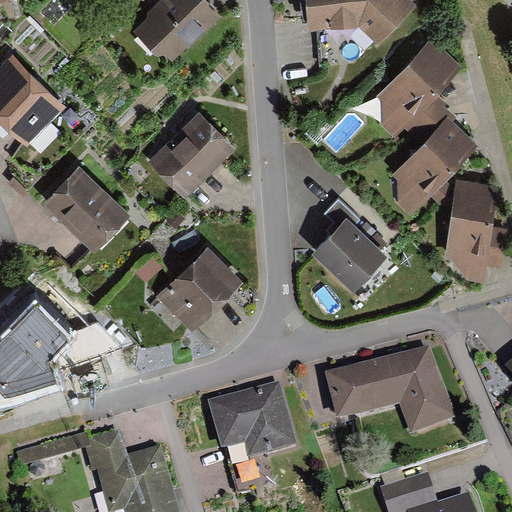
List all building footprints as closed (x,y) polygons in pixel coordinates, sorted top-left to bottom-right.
[(214,0),(168,0),(143,27),(177,58),(224,8),(214,0)] [(319,0),(322,26),(366,22),(385,40),(420,3),(416,0),(319,0)] [(463,67),(436,42),(387,95),(388,122),(400,133),(463,67)] [(68,105),(18,59),(0,78),(0,106),(36,139),(68,105)] [(202,110),(157,159),(192,192),(238,143),(202,110)] [(479,144),(452,118),(403,171),(404,198),(417,210),(479,144)] [(130,215),(83,170),(52,202),(99,247),(130,215)] [(500,186),(464,180),(453,252),(470,273),(486,276),(500,186)] [(382,252),(347,217),(319,245),(354,280),(382,252)] [(210,249),(164,297),(197,328),(243,281),(210,249)] [(11,333),(0,342),(0,392),(7,399),(57,385),(53,371),(122,348),(99,323),(71,334),(38,306),(11,333)] [(343,419),(410,403),(421,432),(458,417),(431,352),(333,377),(343,419)] [(283,387),(217,405),(229,450),(252,444),(257,460),(300,448),(283,387)] [(125,437),(98,445),(117,511),(135,507),(136,511),(182,511),(166,454),(133,464),(125,437)] [(425,478),(386,490),(392,511),(400,511),(413,508),(413,511),(470,511),(466,499),(435,508),(425,478)]
